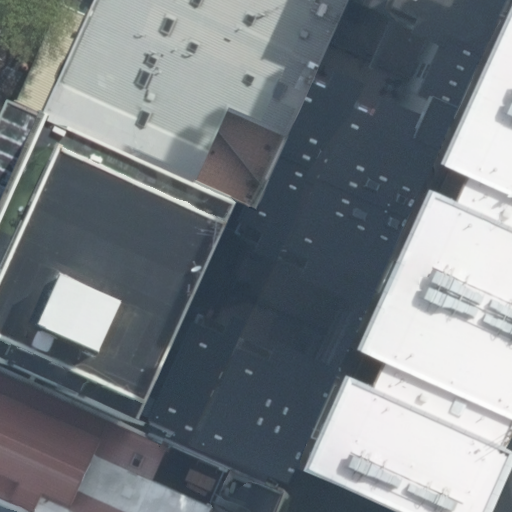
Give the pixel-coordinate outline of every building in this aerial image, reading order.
[(352,0),(108,0),(51,117),(241,199),(257,207),(314,85),(349,8),(352,0)] [(491,0),(352,0),(349,8),(406,33),(372,110),(314,85),(237,266),(322,302),(296,365),(215,334),(170,429),(276,480),(491,0)] [(468,511),(511,412),(511,0),(501,0),(288,490),(339,511),(468,511)] [(241,199),(51,117),(0,215),(0,352),(149,419),(241,199)] [(149,419),(0,352),(0,496),(35,511),(278,511),(288,490),(276,480),(170,429),(149,419)] [(35,511),(0,496),(0,511),(35,511)]
